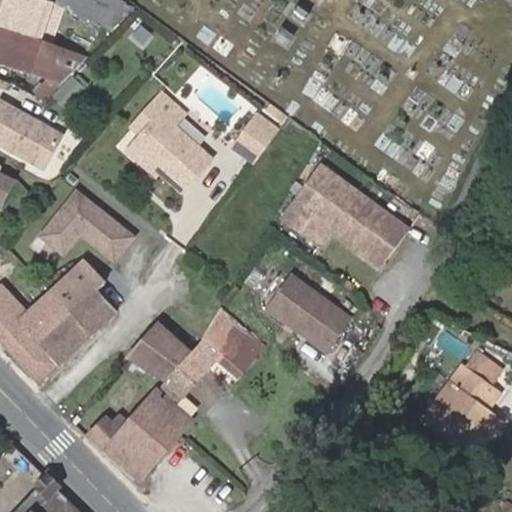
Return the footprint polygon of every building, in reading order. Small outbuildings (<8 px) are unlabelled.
[(5,0),(0,17),(0,26),(39,40),(41,41),(51,4),(48,3),(40,0),(5,0)] [(40,0),(48,3),(51,4),(61,8),(81,18),(84,19),(103,25),(110,32),(133,8),(121,0),(40,0)] [(51,4),(41,41),(50,44),(61,8),(51,4)] [(39,40),(0,26),(0,60),(51,78),(37,93),(46,101),(87,60),(38,43),(39,40)] [(50,44),(41,41),(39,40),(38,43),(87,60),(90,57),(50,44)] [(55,95),(67,108),(86,89),(74,77),(55,95)] [(148,110),(131,130),(140,138),(130,149),(157,174),(180,194),(208,162),(171,129),(182,116),(160,97),(148,110)] [(33,117),(2,100),(0,102),(0,143),(44,168),(63,134),(45,124),(39,126),(30,121),(33,117)] [(45,124),(33,117),(30,121),(39,126),(45,124)] [(235,150),(252,163),(276,132),(258,118),(235,150)] [(157,174),(130,149),(124,156),(151,181),(157,174)] [(324,168),(283,221),(321,249),(334,233),(383,268),(409,232),(324,168)] [(0,206),(13,182),(0,175),(0,206)] [(74,194),(38,239),(61,257),(77,236),(112,264),(131,240),(74,194)] [(0,339),(39,383),(59,365),(41,345),(96,293),(104,286),(83,264),(46,299),(49,302),(31,319),(23,326),(0,301),(0,339)] [(350,318),(293,275),(269,306),(326,349),(350,318)] [(0,301),(23,326),(31,319),(28,315),(3,288),(0,290),(0,301)] [(41,345),(59,365),(113,314),(96,293),(41,345)] [(49,302),(46,299),(28,315),(31,319),(49,302)] [(193,355),(167,381),(183,395),(219,357),(238,375),(253,359),(220,326),(193,355)] [(167,381),(193,355),(159,327),(132,359),(156,374),(167,381)] [(468,368),(493,388),(505,371),(479,353),(468,368)] [(475,430),(489,410),(501,394),(493,388),(468,368),(464,366),(422,423),(474,461),(489,441),(475,430)] [(157,392),(173,406),(183,395),(167,381),(157,392)] [(190,422),(173,406),(157,392),(121,432),(106,419),(91,435),(142,479),(177,437),(190,422)] [(475,430),(489,441),(503,422),(489,410),(475,430)] [(39,511),(80,511),(60,491),(62,489),(48,475),(36,487),(40,491),(50,501),(39,511)] [(39,511),(50,501),(40,491),(19,511),(39,511)]
